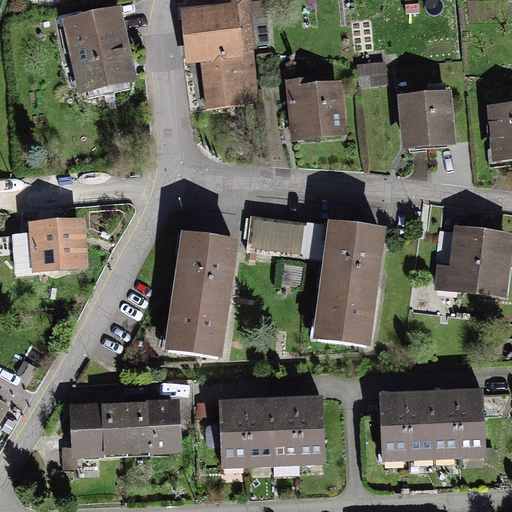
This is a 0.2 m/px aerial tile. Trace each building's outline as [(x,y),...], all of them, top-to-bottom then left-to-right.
[(210,109),(240,106),(239,101),(256,99),(245,0),(227,0),(188,4),(194,57),(204,56),(210,109)] [(114,19),(61,31),(66,53),(77,50),(88,99),(130,90),(114,19)] [(257,56),(260,84),(275,83),(271,54),(257,56)] [(386,67),(360,69),(360,71),(357,72),(359,87),(387,84),(386,67)] [(288,87),(291,119),(298,118),(300,137),(342,133),(337,89),(311,91),(310,85),(288,87)] [(403,103),(407,147),(450,143),(444,87),(428,88),(429,101),(403,103)] [(496,160),(511,158),(511,109),(492,111),(496,160)] [(251,220),(247,252),(325,262),(317,323),(320,323),(317,341),(366,348),(381,233),(332,227),(332,230),(251,220)] [(38,268),(81,265),(78,227),(35,230),(38,268)] [(508,243),(439,234),(436,261),(455,264),(454,270),(440,269),(438,285),(502,292),(508,243)] [(181,255),(169,333),(171,333),(169,351),(217,358),(234,245),(185,238),(183,256),(181,255)] [(444,398),(431,398),(419,399),(406,400),(395,400),(380,401),(382,455),(408,454),(433,452),(459,451),(485,450),(482,396),(470,397),(456,397),(444,398)] [(259,406),(245,407),(236,407),(219,408),(220,426),(207,429),(205,433),(208,448),(221,449),(222,462),(248,461),(273,459),(274,477),(299,476),(298,459),(324,457),(322,403),(309,404),(296,405),(285,405),(271,405),(259,406)] [(138,408),(124,409),(74,412),(76,437),(76,454),(126,452),(176,449),(174,407),(138,408)]
